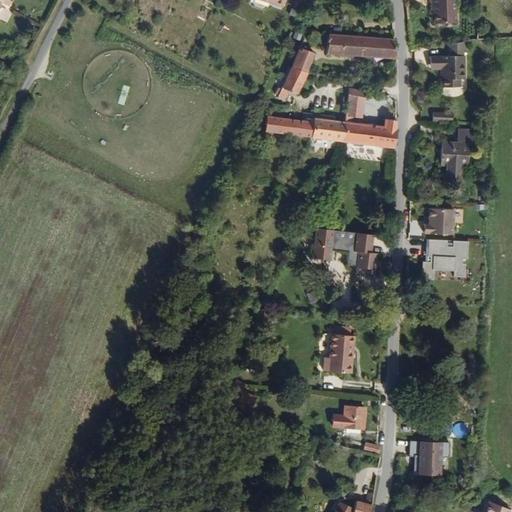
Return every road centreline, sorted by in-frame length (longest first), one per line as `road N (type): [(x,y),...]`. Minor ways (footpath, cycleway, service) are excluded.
road 1 (residential): [(398,0),(404,170),(393,441),(380,511)]
road 2 (residential): [(70,0),(0,140)]
